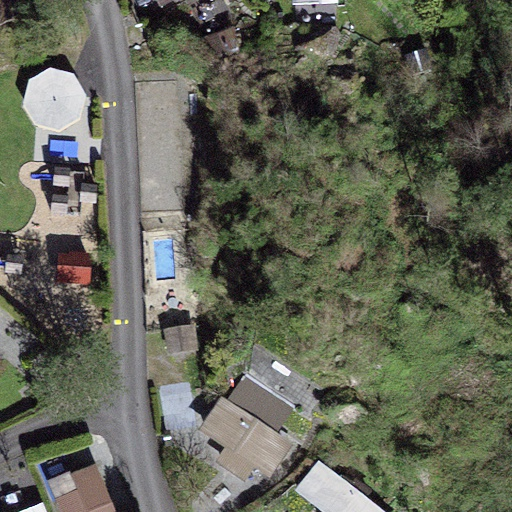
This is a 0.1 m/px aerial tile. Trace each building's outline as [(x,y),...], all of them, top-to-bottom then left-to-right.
[(157,0),(162,8),(177,0),(157,0)] [(144,83),(145,116),(185,115),(184,81),(144,83)] [(255,489),(296,451),(275,429),(293,413),(255,372),(196,426),(255,489)] [(294,495),(316,511),(389,511),(322,460),(294,495)] [(49,481),(62,511),(112,511),(92,463),(49,481)] [(18,511),(48,511),(45,502),(18,511)]
